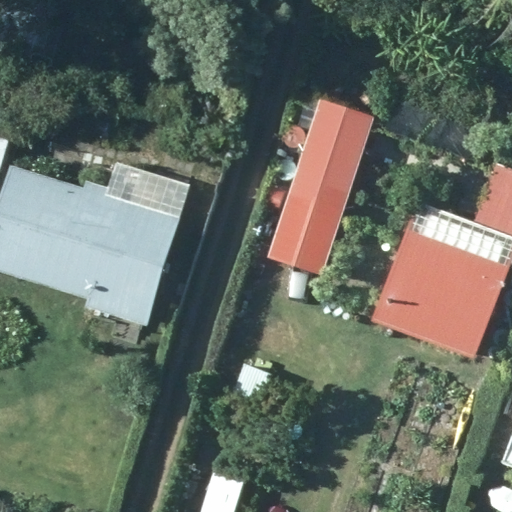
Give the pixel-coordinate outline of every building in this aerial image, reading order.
[(0,47),(28,54),(40,13),(0,3),(0,47)] [(340,212),(371,116),(317,100),(287,196),(340,212)] [(79,190),(7,168),(0,190),(0,275),(85,301),(83,309),(145,328),(179,219),(107,198),(110,188),(82,179),(79,190)] [(511,241),(511,238),(511,185),(495,178),(476,227),(511,241)] [(368,322),(472,361),(507,269),(404,228),(368,322)] [(511,433),(499,465),(511,470),(511,433)]
